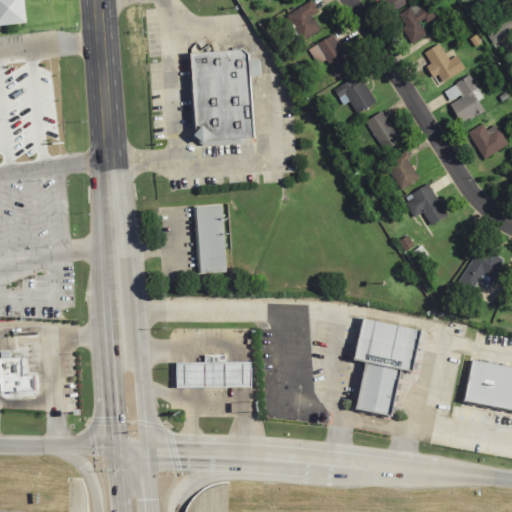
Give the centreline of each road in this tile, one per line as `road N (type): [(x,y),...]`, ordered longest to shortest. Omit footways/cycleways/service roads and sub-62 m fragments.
road 1 (tertiary): [(511,475),(146,448)]
road 2 (secondary): [(123,355),(95,0)]
road 3 (residential): [(511,218),(462,174),(351,0)]
road 4 (tertiary): [(146,448),(0,443)]
